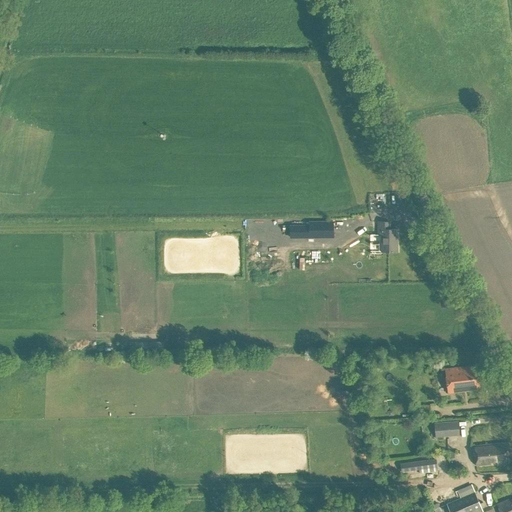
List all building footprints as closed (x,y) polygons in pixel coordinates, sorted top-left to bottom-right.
[(320,223),(304,223),(304,232),(336,232),(336,219),(320,219),(320,223)] [(389,222),(377,222),(377,234),(381,234),(381,252),(397,252),(397,229),(389,229),(389,222)] [(165,343),(131,343),(131,351),(165,351),(165,343)] [(445,369),(447,393),(477,390),(477,386),(481,386),(479,369),(474,369),(474,366),(445,369)] [(458,421),(434,423),(435,437),(459,435),(458,421)] [(474,446),(476,466),(491,464),(491,462),(497,461),(497,465),(506,464),(506,459),(509,459),(507,442),(474,446)] [(414,470),(419,470),(419,471),(419,474),(438,472),(438,470),(436,458),(418,461),(400,463),(401,472),(404,471),(414,470)] [(446,504),(449,511),(483,511),(471,484),(457,490),(460,498),(446,504)] [(502,511),(511,511),(511,499),(510,500),(510,499),(499,504),(502,511)] [(433,505),(435,511),(440,511),(441,511),(438,503),(433,505)]
